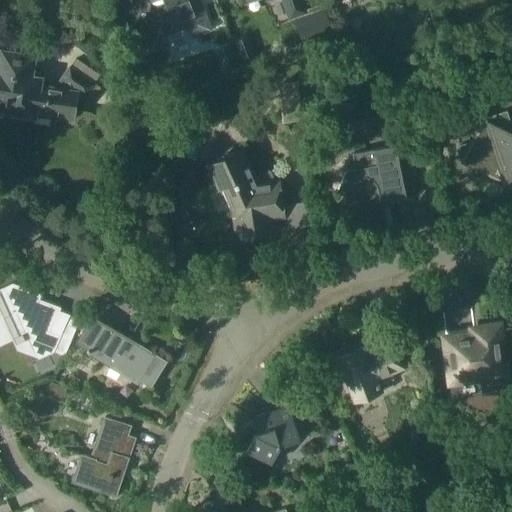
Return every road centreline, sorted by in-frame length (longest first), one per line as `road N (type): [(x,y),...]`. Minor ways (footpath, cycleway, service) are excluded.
road 1 (residential): [(271,299),(117,285),(0,219)]
road 2 (residential): [(511,244),(345,271),(271,299)]
road 3 (residential): [(161,511),(178,441),(223,356),(271,299)]
road 4 (residential): [(79,511),(25,472),(0,426)]
